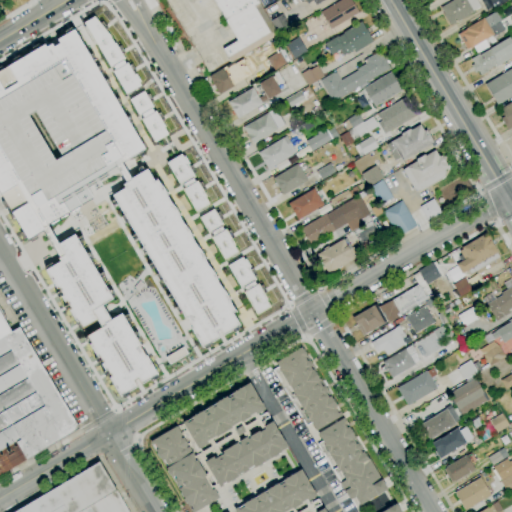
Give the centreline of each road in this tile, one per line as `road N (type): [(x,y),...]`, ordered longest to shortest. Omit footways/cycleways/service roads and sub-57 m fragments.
road 1 (residential): [(0,497),(511,191)]
road 2 (residential): [(128,0),(310,311)]
road 3 (residential): [(0,251),(153,511)]
road 4 (tertiary): [(389,0),(511,202)]
road 5 (residential): [(310,311),(429,511)]
